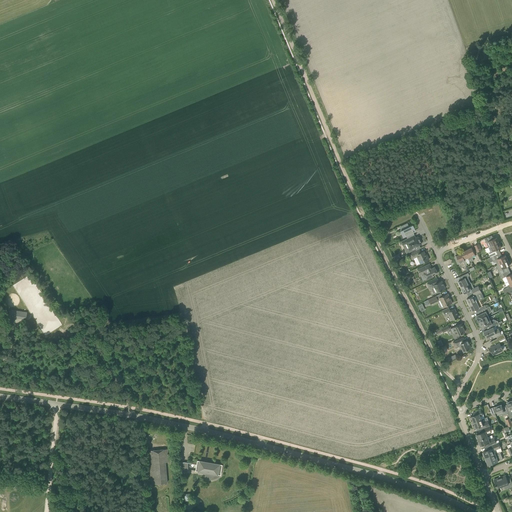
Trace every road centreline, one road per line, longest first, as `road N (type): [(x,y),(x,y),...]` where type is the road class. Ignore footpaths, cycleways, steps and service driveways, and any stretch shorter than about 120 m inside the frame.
road 1 (tertiary): [(472,511),(398,482),(207,431),(0,397)]
road 2 (track): [(273,0),(365,219),(439,364),(462,384)]
road 3 (residential): [(436,253),(478,341),(477,360),(454,399),(458,410)]
